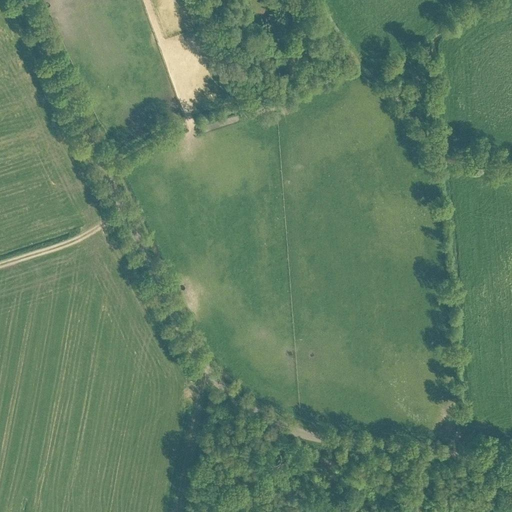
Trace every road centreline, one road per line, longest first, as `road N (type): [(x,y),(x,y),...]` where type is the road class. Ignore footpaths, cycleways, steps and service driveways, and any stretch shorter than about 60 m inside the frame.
road 1 (unclassified): [(511,459),(301,432),(217,382),(184,338),(30,0)]
road 2 (track): [(127,213),(0,263)]
